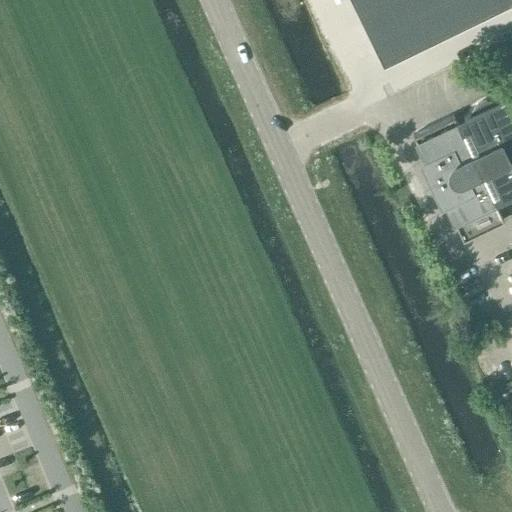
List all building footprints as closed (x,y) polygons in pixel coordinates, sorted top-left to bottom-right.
[(352,0),(362,19),(401,0),(352,0)] [(402,0),(401,0),(362,19),(382,61),(422,41),(402,0)] [(402,0),(422,41),(441,32),(425,0),(402,0)] [(448,0),(425,0),(441,32),(460,23),(448,0)] [(448,0),(460,23),(478,14),(471,0),(448,0)] [(494,0),(471,0),(478,14),(497,5),(494,0)] [(453,115),(413,134),(462,239),(503,220),(492,196),(499,193),(501,196),(511,190),(511,115),(504,97),(499,100),(491,99),(484,100),(477,103),(472,108),(468,114),(463,117),(467,125),(460,129),(453,115)]
